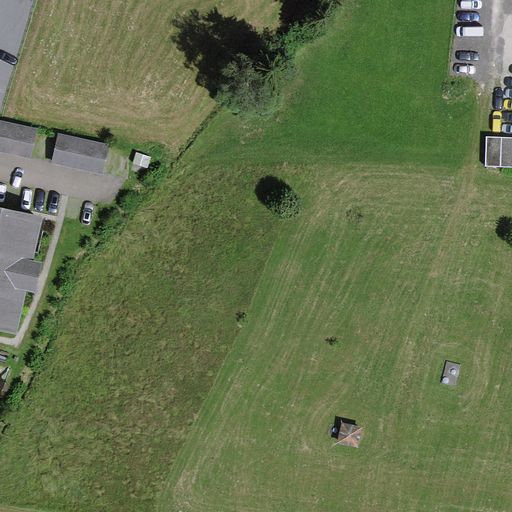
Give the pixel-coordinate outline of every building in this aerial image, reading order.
[(0,153),(40,161),(45,135),(0,125),(0,153)] [(108,175),(113,149),(63,139),(57,165),(108,175)] [(511,140),(482,141),(482,169),(511,168),(511,140)] [(43,222),(0,212),(0,329),(19,334),(43,222)] [(357,432),(337,428),(333,444),(354,448),(357,432)]
